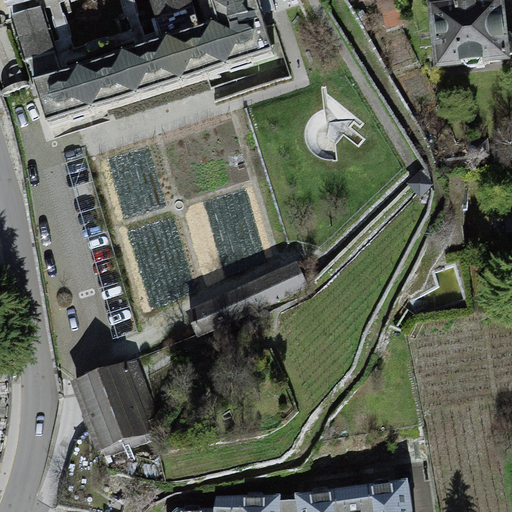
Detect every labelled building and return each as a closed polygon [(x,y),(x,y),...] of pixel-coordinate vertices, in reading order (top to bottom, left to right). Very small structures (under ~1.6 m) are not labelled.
[(0,0),(6,18),(62,0),(0,0)] [(288,63),(268,0),(211,0),(221,30),(42,86),(56,136),(288,63)] [(500,0),(426,0),(434,68),(507,61),(500,0)] [(420,171),(409,182),(420,194),(431,183),(420,171)] [(296,265),(188,312),(198,335),(306,286),(296,265)] [(120,375),(79,390),(102,458),(143,442),(120,375)] [(411,511),(406,481),(297,499),(299,511),(411,511)] [(178,507),(173,511),(277,511),(276,496),(215,496),(213,510),(178,507)]
